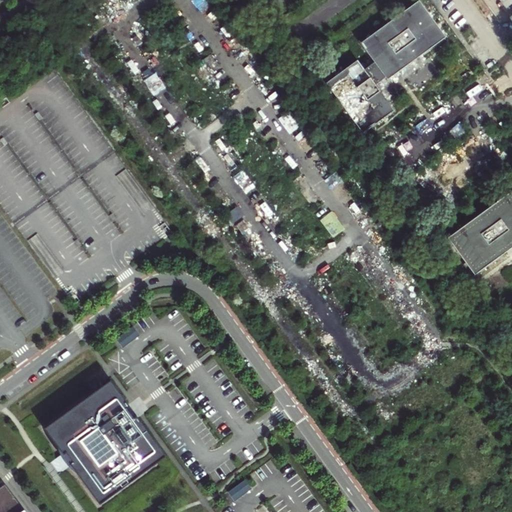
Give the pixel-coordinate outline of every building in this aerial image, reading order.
[(387,80),(445,38),(419,1),(360,44),(373,62),(364,69),(357,60),(326,83),(362,134),(394,111),(376,86),(386,79),(387,80)] [(511,190),(447,238),(474,275),(511,247),(511,190)] [(159,242),(161,233),(149,229),(147,238),(159,242)] [(110,381),(44,429),(63,455),(65,453),(72,463),(70,465),(99,505),(166,456),(136,416),(134,418),(127,408),(129,407),(110,381)] [(0,511),(18,511),(17,510),(19,508),(3,486),(0,488),(0,511)]
